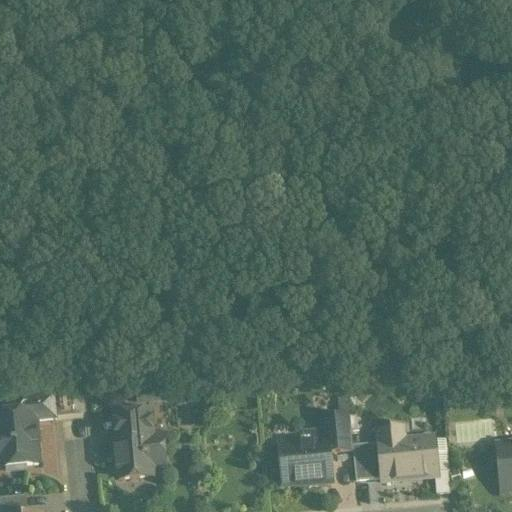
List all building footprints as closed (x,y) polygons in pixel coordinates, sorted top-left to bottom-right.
[(20,401),(6,418),(0,418),(0,471),(6,471),(6,474),(25,472),(25,469),(38,467),(35,435),(36,435),(35,424),(55,422),(53,398),(20,401)] [(150,415),(124,417),(126,443),(152,441),(150,415)] [(349,420),(318,423),(320,447),(327,446),(328,458),(352,456),(352,449),(349,420)] [(402,430),(376,432),(377,447),(381,482),(381,486),(437,481),(433,441),(403,444),(402,430)] [(126,443),(114,445),(117,483),(151,480),(150,461),(163,460),(162,440),(152,441),(126,443)] [(320,447),(300,449),(296,445),(278,447),(279,463),(283,462),(286,488),(300,486),(303,489),(331,487),(328,458),(327,446),(320,447)] [(377,447),(352,449),(352,456),(355,484),(381,482),(377,447)] [(511,447),(496,450),(499,485),(511,483),(511,447)] [(26,511),(25,499),(0,501),(0,511),(26,511)]
